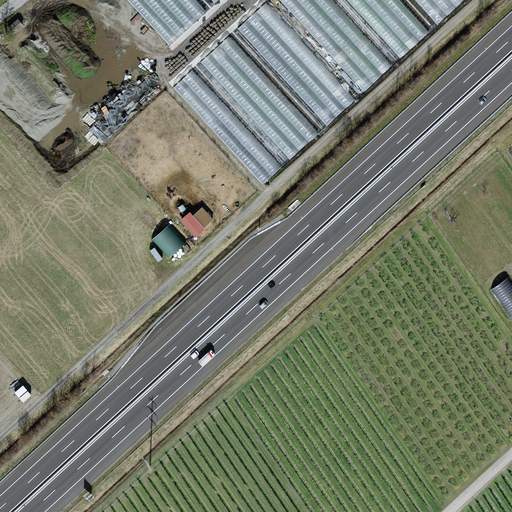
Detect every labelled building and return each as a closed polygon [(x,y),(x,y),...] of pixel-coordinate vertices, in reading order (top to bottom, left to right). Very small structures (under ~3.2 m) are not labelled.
[(129,0),(169,43),(216,0),(129,0)] [(265,0),(237,26),(327,123),(355,97),(265,0)] [(457,0),(283,0),(327,48),(325,57),(318,55),(353,94),(372,77),(338,69),(349,59),(328,35),(353,32),(369,49),(365,66),(381,70),(402,51),(384,54),(355,21),(381,18),(380,5),(406,11),(386,14),(384,22),(402,26),(403,22),(417,37),(457,0)] [(230,33),(259,63),(266,57),(237,26),(230,33)] [(202,57),(289,157),(317,132),(230,33),(202,57)] [(174,83),(262,182),(289,158),(201,59),(174,83)] [(195,234),(214,217),(202,203),(193,211),(190,208),(179,217),(195,234)] [(169,220),(152,236),(169,255),(186,239),(169,220)] [(511,278),(509,274),(490,286),(510,316),(511,314),(511,278)]
